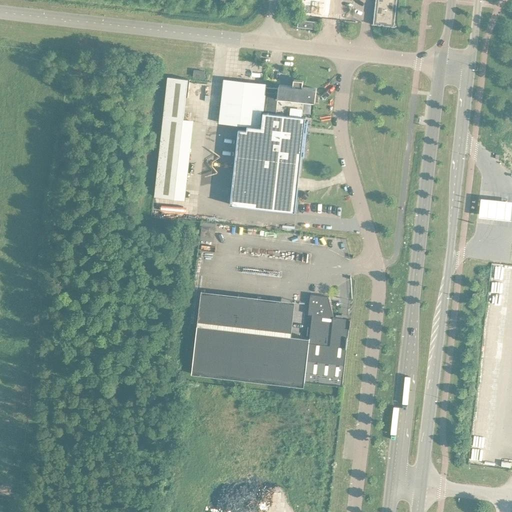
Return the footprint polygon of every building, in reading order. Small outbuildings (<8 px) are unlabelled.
[(375,0),(372,28),(371,28),(372,28),(396,31),(396,30),(394,30),(396,0),(375,0)] [(297,31),(313,32),(314,25),(298,23),(297,31)] [(168,81),(163,121),(183,123),(188,83),(168,81)] [(293,83),(292,90),(278,89),(278,92),(265,91),(265,88),(223,83),(218,127),(247,130),(246,133),(238,133),(230,208),(295,216),(305,120),(302,120),(302,119),(303,104),(314,106),(316,93),(302,91),(302,84),(293,83)] [(511,217),(511,204),(481,201),(479,220),(511,223),(511,217)] [(349,333),(351,322),(333,320),(328,301),(310,299),(308,318),(312,319),(309,342),(197,329),(191,378),(304,391),(304,386),(343,390),(342,389),(348,332),(349,333)] [(0,511),(17,511),(18,505),(0,502),(0,511)]
